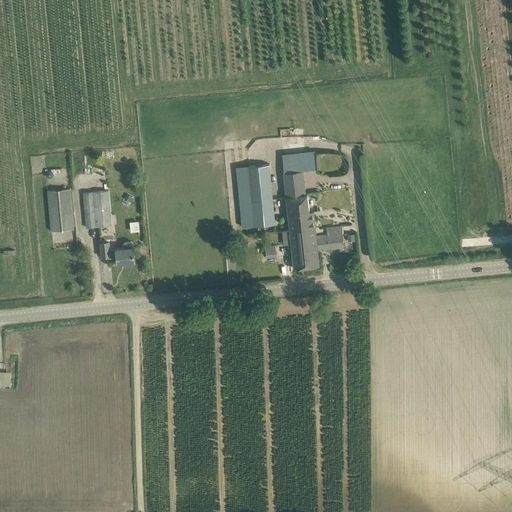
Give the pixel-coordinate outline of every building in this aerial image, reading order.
[(104,150),(106,167),(119,166),(117,148),(104,150)] [(282,154),(290,229),(315,227),(313,210),(309,211),(307,194),(305,194),(300,152),(282,154)] [(269,163),(239,166),(245,226),(275,223),(269,163)] [(103,168),(92,168),(93,176),(104,175),(103,168)] [(70,188),(47,190),(51,230),(74,228),(70,188)] [(115,224),(114,216),(111,216),(109,190),(83,192),(87,227),(115,224)] [(139,230),(138,220),(129,220),(130,231),(139,230)] [(290,229),(294,268),(320,265),(317,247),(325,247),(325,248),(344,247),(342,226),(326,228),(327,234),(316,235),(315,227),(290,229)] [(134,246),(133,246),(133,242),(131,240),(124,241),(123,242),(123,248),(110,249),(109,242),(101,242),(102,256),(110,256),(110,255),(117,254),(118,262),(135,260),(134,246)] [(275,245),(265,246),(266,257),(277,255),(275,245)]
